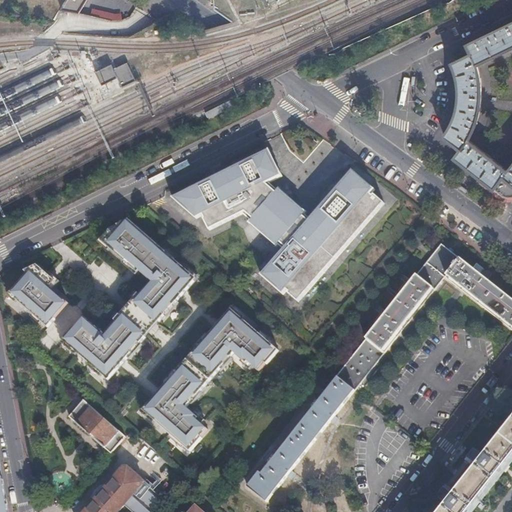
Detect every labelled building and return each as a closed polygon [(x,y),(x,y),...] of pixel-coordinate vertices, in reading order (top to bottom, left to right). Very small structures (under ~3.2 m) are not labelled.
[(87,0),(67,0),(62,9),(79,13),(87,0)] [(511,163),(506,170),(467,139),(468,137),(470,133),(473,128),(474,125),(476,120),(477,116),(479,108),(480,100),(480,93),(480,90),(480,86),(479,82),(478,73),(475,64),(511,46),(511,20),(465,44),(469,54),(450,62),(452,66),(453,69),(454,73),(456,77),(457,84),(457,87),(457,91),(457,95),(456,102),(456,105),(455,109),(454,112),(453,116),(451,122),(447,127),(446,131),(444,133),(442,136),(459,149),(453,157),(503,196),(506,197),(507,197),(509,197),(511,197),(511,196),(511,163)] [(111,65),(95,72),(102,88),(118,80),(114,71),(111,65)] [(128,65),(114,71),(118,80),(122,89),(136,83),(128,65)] [(205,112),(208,119),(235,106),(232,99),(205,112)] [(290,293),(300,301),(385,203),(375,194),(374,195),(372,193),(376,189),(353,170),(312,218),(307,214),(309,212),(280,187),(279,189),(271,182),(283,176),(270,149),(173,198),(197,219),(204,215),(205,217),(204,217),(211,230),(244,214),(252,220),(250,222),(279,247),(280,245),(285,249),(262,275),(284,294),(288,290),(291,292),(290,293)] [(143,334),(157,318),(161,322),(167,315),(165,313),(173,304),(175,306),(182,297),(180,296),(184,291),(186,293),(196,281),(188,274),(190,272),(175,259),(173,260),(166,254),(167,252),(130,220),(111,229),(112,230),(106,238),(113,245),(112,247),(133,265),(134,263),(135,264),(137,262),(141,266),(140,268),(154,280),(143,293),(141,292),(135,300),(121,315),(116,321),(118,322),(107,335),(86,317),(77,328),(67,339),(80,351),(79,353),(94,367),(96,365),(105,373),(103,375),(110,381),(122,367),(120,365),(124,361),(126,362),(133,354),(132,352),(139,343),(141,344),(147,338),(143,334)] [(511,328),(511,297),(511,298),(480,273),(483,269),(477,263),(473,268),(460,258),(441,243),(419,271),(366,339),(337,376),(339,378),(355,391),(385,353),(438,286),(445,277),(511,328)] [(57,318),(70,303),(52,287),(58,281),(56,280),(54,281),(50,277),(51,276),(39,265),(26,271),(29,274),(13,292),(20,298),(18,300),(35,315),(37,313),(45,320),(43,322),(49,327),(50,328),(58,319),(57,318)] [(203,438),(210,430),(199,420),(200,419),(188,408),(193,403),(191,402),(196,395),(198,397),(226,365),(224,363),(230,357),(231,358),(236,353),(248,364),(249,362),(261,372),(267,364),(268,365),(280,351),(273,344),(271,346),(264,340),(265,338),(244,320),(243,322),(231,311),(219,325),(221,326),(217,331),(215,329),(205,341),(207,342),(200,350),(198,349),(178,372),(180,374),(173,381),(171,380),(162,391),(163,393),(159,397),(158,396),(146,409),(158,420),(156,422),(177,440),(179,438),(186,444),(185,446),(192,452),(204,438),(203,438)] [(355,391),(339,378),(324,396),(318,391),(304,409),(310,414),(281,451),(275,446),(261,463),(267,468),(263,473),(261,471),(249,487),(267,502),(355,391)] [(72,418),(113,454),(128,437),(87,401),(72,418)] [(511,421),(484,456),(477,465),(454,495),(447,504),(440,511),(469,511),(511,458),(511,421)] [(128,436),(115,453),(120,457),(133,440),(128,436)] [(468,458),(477,465),(484,456),(475,448),(468,458)] [(119,511),(124,507),(129,511),(153,511),(161,503),(142,486),(145,483),(125,466),(85,511),(119,511)] [(5,511),(8,510),(2,477),(0,477),(0,511),(5,511)] [(437,496),(447,504),(454,495),(444,487),(437,496)]
